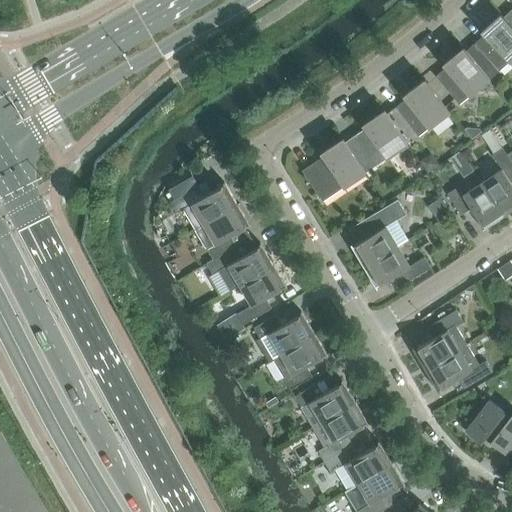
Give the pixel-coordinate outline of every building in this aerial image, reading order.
[(484,35),(467,50),(467,51),(466,52),(490,79),(511,59),(511,26),(504,18),(505,17),(504,17),(502,14),(481,32),(484,35)] [(467,51),(467,50),(466,51),(463,48),(450,59),(452,62),(435,77),(436,77),(460,104),(490,79),(466,52),(467,51)] [(403,96),(406,99),(395,107),(396,108),(396,107),(418,136),(450,112),(428,84),(428,83),(427,83),(425,80),(403,96)] [(345,142),(366,173),(408,144),(387,114),(388,114),(388,113),(387,114),(385,110),(370,120),(372,124),(345,142)] [(366,173),(345,142),(343,139),(328,149),(331,152),(302,171),(323,202),(366,173)] [(502,169),(482,182),(504,215),(511,209),(511,183),(511,182),(511,181),(511,162),(502,148),(492,155),(502,169)] [(183,209),(195,229),(238,204),(224,182),(223,183),(224,184),(205,196),(199,186),(170,202),(176,213),(183,209)] [(504,215),(482,182),(463,195),(458,187),(447,194),(461,215),(471,208),(484,227),(482,228),(483,229),(504,215)] [(235,247),(229,236),(249,225),(250,227),(251,226),(238,204),(195,229),(213,259),(235,247)] [(351,244),(364,266),(398,246),(408,240),(395,219),(393,220),(387,210),(366,223),(372,234),(353,245),(352,244),(351,244)] [(213,274),(219,271),(230,291),(240,285),(274,265),(261,243),(260,244),(261,245),(241,257),(235,247),(213,259),(207,264),(213,274)] [(398,246),(364,266),(377,288),(378,288),(377,286),(396,274),(403,285),(431,268),(424,257),(410,266),(398,246)] [(498,269),(505,280),(511,275),(511,263),(510,261),(498,269)] [(274,265),(240,285),(252,305),(237,314),(243,325),(272,308),(266,298),(285,286),(286,288),(287,287),(274,265)] [(412,348),(425,370),(468,345),(456,325),(463,321),(456,310),(428,327),(434,338),(414,349),(413,347),(412,348)] [(273,358),(315,333),(302,311),(301,312),(302,314),(282,325),(276,315),(254,328),(260,338),(256,340),(269,361),(273,358)] [(328,355),(315,333),(273,358),(291,389),(313,376),(306,366),(326,354),(327,356),(328,355)] [(468,345),(425,370),(439,392),(440,391),(439,390),(458,378),(464,388),(493,372),(486,361),(480,365),(468,345)] [(317,383),(295,396),(313,427),(321,422),(355,402),(342,380),(341,381),(342,382),(323,394),(317,383)] [(481,443),(485,438),(505,453),(511,443),(511,412),(510,416),(490,400),(466,431),(481,443)] [(334,442),(318,451),(325,462),(353,445),(347,434),(366,423),(367,425),(369,424),(355,402),(321,422),(334,442)] [(0,511),(47,511),(0,431),(0,511)] [(353,445),(325,462),(331,472),(336,469),(348,489),(392,463),(378,442),(379,443),(359,455),(353,445)] [(392,463),(348,489),(357,501),(362,508),(354,511),(379,511),(390,506),(383,496),(403,484),(404,486),(405,485),(392,463)] [(430,511),(419,502),(419,503),(420,505),(413,511),(430,511)]
